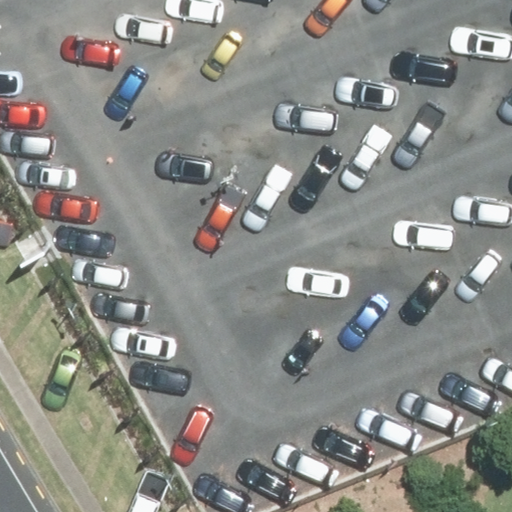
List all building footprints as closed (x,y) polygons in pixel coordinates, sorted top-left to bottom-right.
[(233,0),(179,0),(167,10),(190,37),(233,0)] [(391,159),(390,294),(461,295),(461,280),(511,280),(511,150),(493,150),(494,61),(461,61),(461,24),(441,23),(441,0),(407,0),(407,23),(393,23),(393,0),(359,0),(359,22),(334,22),(334,0),(301,0),(302,26),(292,26),(291,132),(330,132),(330,158),(391,159)] [(237,46),(203,40),(191,115),(225,120),(237,46)] [(108,53),(73,51),(70,113),(105,115),(108,53)] [(281,55),(247,51),(239,111),(273,115),(281,55)] [(165,58),(131,56),(128,122),(161,124),(165,58)] [(312,183),(313,141),(287,140),(287,151),(133,147),(129,257),(208,259),(208,272),(239,273),(239,260),(286,261),(288,183),(312,183)] [(313,359),(233,396),(264,461),(343,424),(313,359)]
